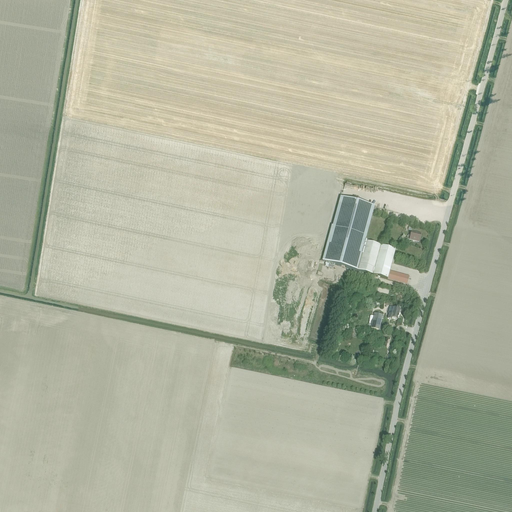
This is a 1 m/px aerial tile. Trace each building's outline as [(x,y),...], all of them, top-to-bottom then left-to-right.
[(331,226),(322,261),(357,271),(366,239),(375,207),(340,198),(332,227),(331,226)] [(411,231),(409,239),(418,242),(420,234),(411,231)] [(366,239),(357,271),(373,275),(376,276),(386,278),(407,284),(409,276),(389,271),(390,267),(395,250),(381,246),(371,243),(371,241),(366,239)] [(389,314),(387,319),(391,320),(391,318),(397,319),(400,309),(393,307),(391,314),(389,314)] [(382,315),(374,313),(371,328),(379,331),(382,315)]
